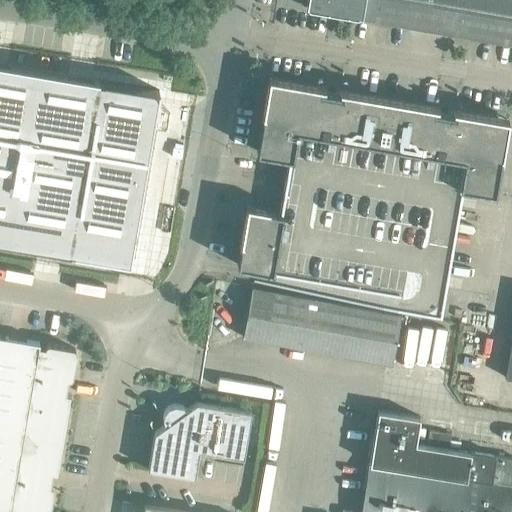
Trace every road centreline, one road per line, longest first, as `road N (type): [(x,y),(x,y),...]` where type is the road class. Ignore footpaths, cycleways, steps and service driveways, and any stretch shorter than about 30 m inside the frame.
road 1 (unclassified): [(130,324),(186,286),(229,49)]
road 2 (unclassified): [(229,49),(0,9)]
road 3 (unclassified): [(130,324),(96,511)]
road 4 (unclassified): [(0,301),(130,324)]
